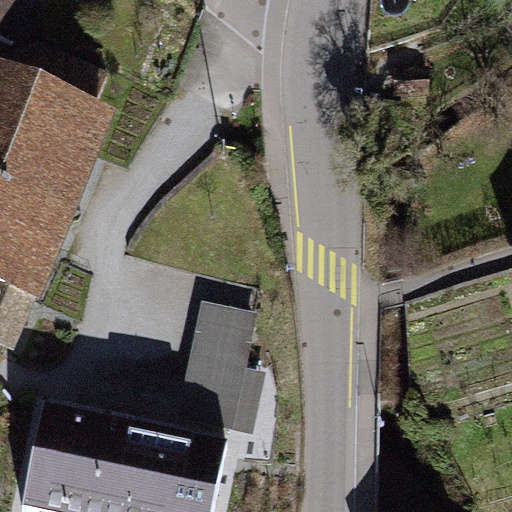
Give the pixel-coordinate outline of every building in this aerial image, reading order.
[(0,0),(0,37),(19,45),(37,0),(0,0)] [(430,68),(392,70),(394,99),(431,97),(430,68)] [(0,341),(10,346),(102,125),(0,82),(0,341)] [(205,306),(183,410),(259,426),(270,371),(250,367),(260,317),(205,306)] [(224,511),(238,440),(45,403),(23,511),(224,511)]
